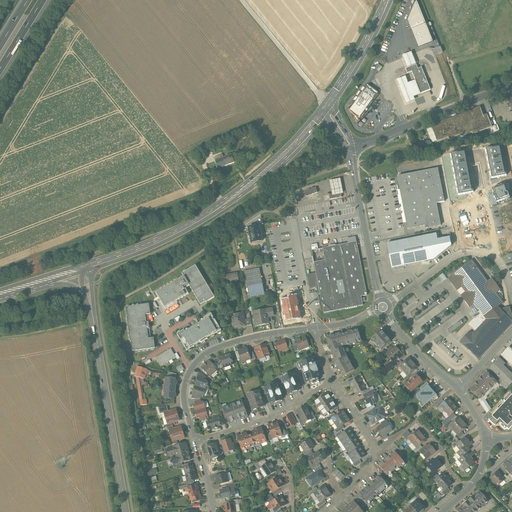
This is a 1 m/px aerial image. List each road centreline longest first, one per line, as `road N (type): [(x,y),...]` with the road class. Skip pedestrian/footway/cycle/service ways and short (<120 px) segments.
road 1 (track): [(293,223),(257,214),(122,299),(151,511)]
road 2 (track): [(0,338),(84,322),(111,511)]
road 3 (secondary): [(299,139),(249,185),(169,236),(84,267)]
road 4 (secondary): [(126,511),(89,299)]
road 5 (residential): [(195,441),(184,389),(200,359),(252,337),(312,329)]
road 6 (residential): [(511,85),(349,149)]
road 7 (residential): [(383,307),(462,251),(497,259),(511,290)]
road 8 (residential): [(323,511),(371,465),(374,452),(333,380)]
road 9 (residential): [(349,149),(383,307)]
road 10 (residential): [(333,380),(272,416),(195,441)]
road 11 (track): [(70,0),(0,117)]
road 12 (track): [(241,0),(326,106)]
road 13 (secondary): [(389,0),(326,106)]
